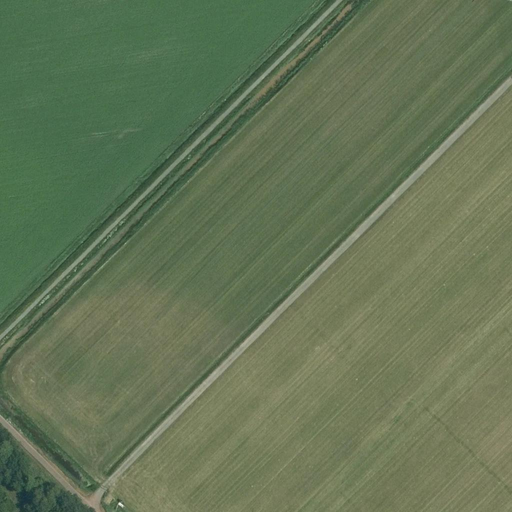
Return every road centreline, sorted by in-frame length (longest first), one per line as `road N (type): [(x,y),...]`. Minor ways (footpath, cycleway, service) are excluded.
road 1 (track): [(87,508),(511,80)]
road 2 (unclassified): [(90,511),(0,418)]
